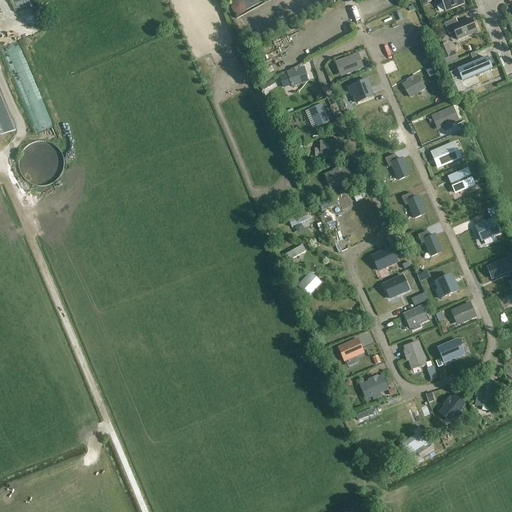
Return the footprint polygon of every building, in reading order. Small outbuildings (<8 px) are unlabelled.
[(240,0),(238,0),(234,2),(232,8),(235,14),(241,15),(246,13),(248,7),(245,1),(240,0)] [(439,0),(445,12),(465,4),(462,0),(439,0)] [(449,35),(454,33),(458,41),(477,33),(471,19),(458,25),(455,19),(444,24),(449,35)] [(446,65),(458,60),(454,52),(443,56),(446,65)] [(454,85),(466,80),(492,70),(488,58),(478,62),(475,53),(470,55),(474,64),(450,74),(454,85)] [(363,68),(358,56),(341,62),(346,74),(363,68)] [(292,87),(309,82),(304,68),(287,73),(292,87)] [(426,72),(429,79),(435,76),(431,69),(426,72)] [(403,86),(410,98),(425,89),(418,77),(403,86)] [(354,96),(357,104),(372,98),(369,90),(371,89),(367,81),(349,88),(352,97),(354,96)] [(0,137),(15,131),(0,94),(0,137)] [(320,107),(310,112),(317,128),(328,123),(320,107)] [(459,121),(453,108),(436,116),(441,128),(443,127),(445,131),(452,128),(450,124),(459,121)] [(460,132),(467,129),(464,122),(457,125),(460,132)] [(23,151),(22,153),(20,157),(19,162),(19,166),(20,170),(21,173),(23,177),(26,181),(29,184),(33,185),(40,187),(46,186),(51,185),(55,182),(59,179),(61,175),(63,171),(64,168),(64,164),(64,159),(63,156),(61,152),(58,149),(55,146),(52,144),(48,142),(45,142),(42,141),(38,142),(34,142),(31,144),(27,146),(25,149),(23,151)] [(344,157),(344,142),(320,143),(320,158),(327,158),(327,161),(335,161),(335,157),(344,157)] [(457,160),(454,154),(457,152),(453,144),(433,153),(435,158),(439,167),(457,160)] [(394,154),(384,159),(388,168),(392,166),(399,180),(409,175),(401,157),(396,160),(394,154)] [(335,187),(352,181),(347,168),(330,175),(335,187)] [(467,171),(449,179),(455,194),(474,186),(467,171)] [(410,192),(400,197),(404,206),(408,204),(415,218),(425,214),(417,196),(413,198),(410,192)] [(322,214),(338,206),(335,199),(319,206),(322,214)] [(306,213),(288,221),(292,228),(310,220),(306,213)] [(477,226),(485,223),(482,216),(474,220),(477,226)] [(500,234),(494,219),(485,223),(476,227),(482,241),(500,234)] [(427,231),(417,236),(421,245),(425,243),(431,257),(442,252),(434,235),(429,237),(427,231)] [(302,246),(285,255),(289,262),(306,252),(302,246)] [(391,250),(372,258),(378,272),(397,264),(391,250)] [(511,256),(491,265),(496,276),(511,269),(511,256)] [(447,270),(457,266),(455,262),(445,266),(447,270)] [(310,273),(297,287),(308,298),(322,284),(310,273)] [(450,276),(435,282),(438,290),(436,291),(440,299),(459,291),(455,283),(453,284),(450,276)] [(404,277),(385,286),(391,299),(410,291),(404,277)] [(511,308),(511,296),(502,300),(506,310),(511,308)] [(450,312),(456,326),(476,318),(469,303),(450,312)] [(402,315),(409,330),(411,328),(412,331),(419,328),(418,326),(427,322),(421,307),(402,315)] [(436,314),(439,322),(444,319),(441,312),(436,314)] [(458,341),(438,349),(444,363),(464,355),(458,341)] [(359,342),(340,350),(346,364),(365,356),(359,342)] [(426,366),(418,342),(403,347),(403,352),(406,362),(408,362),(411,371),(426,366)] [(492,381),(496,375),(490,371),(486,377),(492,381)] [(358,386),(365,400),(371,398),(373,401),(380,397),(379,394),(388,390),(381,376),(378,378),(377,376),(367,381),(367,382),(358,386)] [(492,394),(494,385),(479,382),(478,387),(476,386),(474,397),(476,397),(474,407),(490,409),(491,403),(494,403),(496,394),(492,394)] [(428,403),(434,401),(431,394),(426,396),(428,403)] [(459,412),(465,405),(453,395),(451,398),(449,397),(442,406),(444,406),(438,413),(450,423),(454,419),(456,420),(461,414),(459,412)] [(421,448),(426,446),(419,431),(414,434),(416,437),(401,444),(404,452),(419,446),(421,448)]
